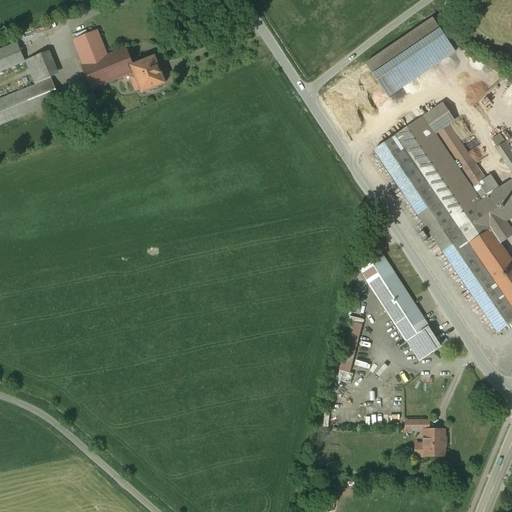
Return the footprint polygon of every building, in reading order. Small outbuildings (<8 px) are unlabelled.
[(433,20),(367,65),(389,97),(455,53),(433,20)] [(132,67),(132,66),(125,50),(108,57),(97,32),(74,42),(84,66),(83,67),(92,89),(134,72),(132,67)] [(0,50),(0,72),(25,63),(17,44),(0,50)] [(49,52),(27,61),(36,83),(59,74),(49,52)] [(132,67),(134,72),(136,78),(133,79),(137,89),(140,87),(142,93),(148,91),(151,91),(154,91),(157,89),(159,87),(165,84),(155,58),(132,66),(132,67)] [(52,79),(0,100),(0,125),(61,102),(52,79)] [(97,93),(87,95),(89,105),(99,104),(97,93)] [(424,122),(430,132),(432,131),(447,121),(441,111),(425,121),(424,122)] [(424,119),(377,150),(498,331),(511,321),(511,262),(499,244),(511,235),(511,231),(506,223),(511,218),(511,152),(507,144),(495,152),(511,178),(511,182),(494,194),(484,178),(483,178),(480,180),(482,182),(474,187),(483,201),(480,202),(432,131),(430,132),(424,122),(425,121),(424,119)] [(439,135),(474,187),(482,182),(480,180),(483,178),(450,128),(439,135)] [(361,271),(368,281),(407,341),(428,327),(382,257),(361,271)] [(363,325),(352,323),(339,371),(350,374),(363,325)] [(428,327),(407,341),(419,361),(441,347),(428,327)] [(433,420),(405,420),(405,434),(425,433),(425,445),(417,445),(417,459),(450,459),(450,427),(433,427),(433,420)]
